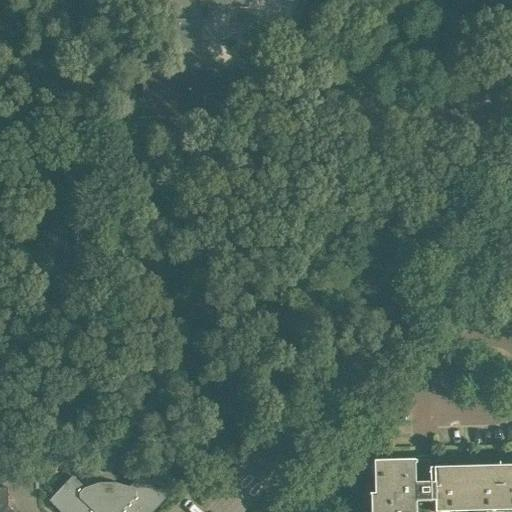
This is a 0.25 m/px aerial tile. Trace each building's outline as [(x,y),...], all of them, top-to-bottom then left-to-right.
[(230,70),(200,69),(201,7),(248,8),(248,0),(167,0),(167,4),(172,5),(171,19),(167,19),(165,68),(144,68),(142,117),(204,119),(205,94),(229,95),(230,70)] [(247,31),(264,31),(265,13),(247,13),(247,31)] [(375,511),(415,511),(415,501),(414,484),(414,460),(374,461),(375,511)] [(87,471),(82,466),(78,463),(74,467),(72,469),(81,478),(87,471)] [(428,483),(414,484),(415,501),(434,501),(434,511),(511,509),(511,465),(428,468),(428,483)] [(99,483),(84,488),(72,476),(48,501),(60,511),(152,511),(166,498),(141,474),(129,487),(114,483),(99,483)]
